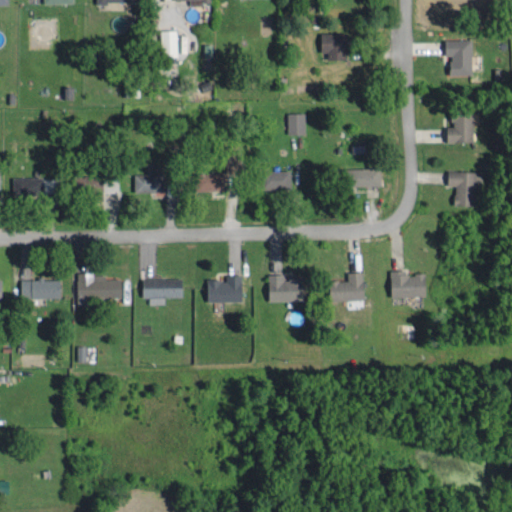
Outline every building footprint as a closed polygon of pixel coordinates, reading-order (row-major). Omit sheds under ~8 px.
[(163,27),(163,54),(178,54),(177,27),(163,27)] [(328,57),(351,56),(351,30),(320,30),(320,49),(328,49),(328,57)] [(472,37),(446,37),(446,53),(450,53),(450,72),(472,72),(472,37)] [(474,140),(474,107),(453,107),(453,124),(448,124),(447,139),(474,140)] [(304,110),(286,111),(287,132),(305,131),(304,110)] [(366,150),(365,142),(352,143),(352,150),(366,150)] [(134,190),(169,189),(168,165),(146,165),(146,171),(134,171),(134,190)] [(381,183),(381,165),(353,166),(354,184),(381,183)] [(226,169),(197,168),(196,187),(225,189),(226,169)] [(290,168),(265,169),(265,187),(291,186),(290,168)] [(475,204),(476,169),(449,168),(448,183),(455,183),(454,203),(475,204)] [(84,173),(83,186),(110,188),(111,174),(84,173)] [(13,176),(13,194),(43,193),(43,189),(57,189),(56,175),(13,176)] [(331,298),(364,297),(364,269),(347,269),(348,279),(331,279),(331,298)] [(390,270),(390,294),(426,293),(426,269),(390,270)] [(77,271),(77,295),(122,294),(122,276),(104,276),(104,270),(77,271)] [(207,298),(243,299),(243,272),(226,272),(226,277),(207,277),(207,298)] [(267,272),(268,299),(306,298),(305,276),(284,276),(284,272),(267,272)] [(148,301),(164,302),(165,294),(183,295),(183,276),(142,275),(142,295),(149,295),(148,301)] [(21,277),(21,295),(61,295),(60,276),(21,277)] [(85,343),(76,344),(77,360),(85,359),(85,343)]
